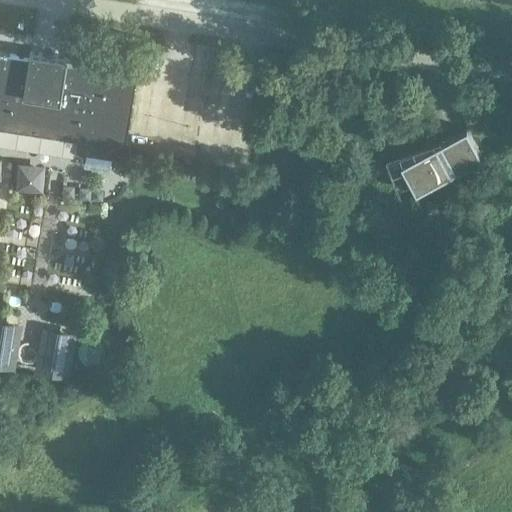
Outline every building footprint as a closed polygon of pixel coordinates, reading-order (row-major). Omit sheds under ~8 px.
[(29,56),(0,51),(0,145),(75,157),(76,150),(123,158),(136,74),(65,62),(66,56),(45,53),(30,50),(29,56)] [(466,126),(436,143),(400,162),(416,190),(475,159),(482,154),(466,126)] [(22,321),(0,317),(0,367),(15,370),(22,321)] [(77,328),(42,323),(34,373),(69,379),(77,328)] [(80,361),(84,364),(88,366),(93,366),(98,364),(102,362),(104,357),(106,353),(106,348),(104,343),(100,339),(96,337),(91,336),(86,337),(82,339),(78,343),(76,347),(76,352),(77,357),(80,361)]
